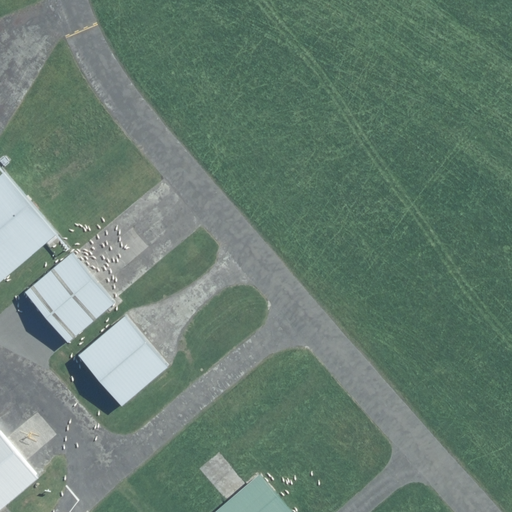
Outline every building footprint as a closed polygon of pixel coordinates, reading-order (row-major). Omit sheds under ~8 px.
[(2,169),(0,170),(0,280),(57,234),(2,169)] [(70,252),(24,290),(67,341),(113,303),(94,280),(70,252)] [(123,314),(76,351),(121,406),(168,369),(147,342),(123,314)] [(18,449),(0,428),(0,506),(39,474),(18,449)] [(290,511),(253,470),(206,511),(290,511)]
